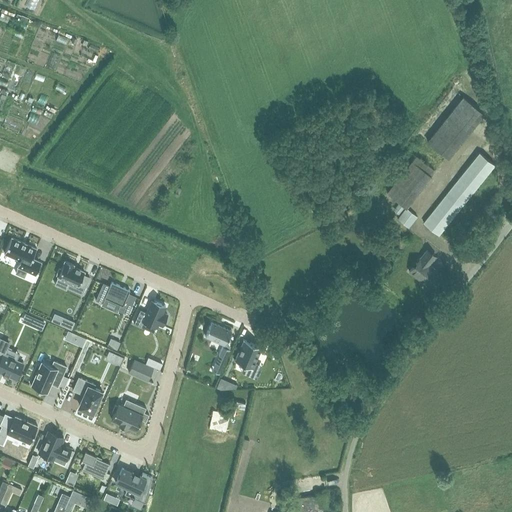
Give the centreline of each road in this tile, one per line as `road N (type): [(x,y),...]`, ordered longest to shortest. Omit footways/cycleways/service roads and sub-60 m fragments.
road 1 (unclassified): [(511,225),(367,415),(346,470),(346,511)]
road 2 (residential): [(0,392),(149,458),(191,296)]
road 3 (residential): [(191,296),(0,211)]
